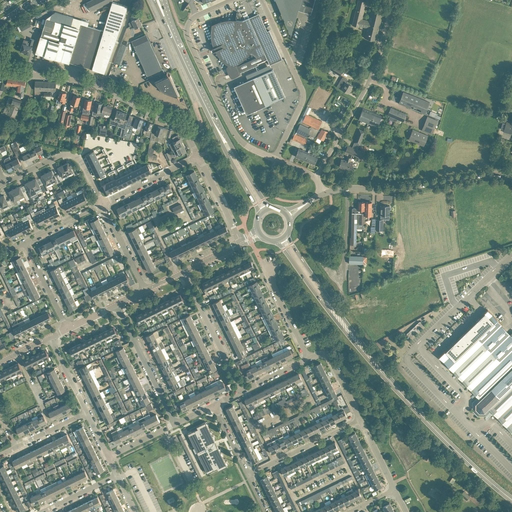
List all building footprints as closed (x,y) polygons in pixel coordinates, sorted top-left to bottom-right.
[(90,11),(112,0),(91,0),(86,2),(90,11)] [(314,0),(277,0),(278,1),(277,2),(281,7),(282,6),(283,7),(287,10),(291,12),(296,14),(296,13),(297,13),(298,11),(297,11),(297,9),(304,12),(311,14),(314,0)] [(383,13),(378,12),(371,10),(369,20),(362,19),(364,9),(366,1),(360,0),(358,0),(352,25),(359,26),(359,25),(367,27),(365,38),(376,40),(383,13)] [(36,20),(34,26),(43,28),(36,52),(46,55),(45,57),(46,58),(53,61),(54,60),(55,58),(92,69),(105,73),(128,6),(112,1),(104,30),(80,23),(79,28),(46,18),(46,20),(43,19),(42,22),(36,20)] [(221,44),(220,44),(222,48),(222,47),(223,49),(226,51),(229,53),(232,54),(236,54),(239,53),(242,51),(245,48),(249,51),(227,61),(230,67),(237,64),(237,66),(257,57),(265,53),(267,59),(270,65),(282,59),(269,30),(257,36),(249,18),(242,21),(236,20),(237,12),(236,20),(235,27),(232,27),(228,28),(225,30),(223,32),(221,35),(220,39),(220,42),(221,44)] [(126,45),(128,41),(131,30),(142,25),(138,17),(138,18),(136,14),(131,17),(132,21),(129,22),(129,23),(130,26),(127,28),(114,62),(121,64),(128,46),(126,45)] [(148,75),(162,69),(146,34),(132,41),(148,75)] [(23,43),(20,52),(30,54),(34,39),(30,38),(29,41),(28,44),(23,43)] [(230,67),(228,68),(232,76),(258,65),(258,63),(267,59),(265,53),(257,57),(237,66),(237,64),(230,67)] [(335,66),(333,71),(340,75),(343,71),(335,66)] [(264,105),(265,106),(285,97),(273,69),(248,80),(248,81),(236,87),(247,112),(264,105)] [(180,95),(172,79),(170,75),(154,82),(155,83),(156,84),(156,85),(157,86),(158,87),(159,88),(160,89),(161,90),(160,91),(161,90),(163,91),(165,92),(166,93),(167,93),(168,94),(169,94),(171,95),(173,95),(174,95),(175,95),(177,95),(179,99),(178,95),(180,95)] [(352,86),(347,82),(348,79),(343,76),(336,87),(345,92),(345,91),(348,92),(352,86)] [(20,93),(19,96),(23,96),(26,81),(17,79),(16,86),(17,86),(16,90),(20,91),(20,93)] [(44,90),(44,82),(35,81),(35,90),(44,90)] [(44,82),(44,90),(56,91),(56,82),(44,82)] [(57,99),(56,103),(56,102),(60,103),(60,104),(62,104),(62,102),(65,103),(66,98),(65,97),(66,93),(60,91),(58,95),(57,99)] [(425,114),(430,103),(430,102),(409,94),(403,92),(399,103),(411,108),(412,104),(415,105),(413,109),(425,114)] [(78,106),(79,102),(80,97),(74,95),(72,100),(71,99),(70,103),(71,104),(69,110),(73,111),(75,105),(78,106)] [(13,122),(19,107),(21,100),(13,98),(9,97),(6,106),(2,117),(13,122)] [(81,114),(81,119),(84,119),(88,120),(88,119),(89,115),(92,100),(85,99),(84,103),(84,108),(83,111),(83,114),(81,114)] [(100,116),(101,108),(102,103),(96,102),(95,106),(94,106),(93,111),(92,114),(100,116)] [(110,115),(111,112),(112,107),(104,105),(101,112),(110,115)] [(403,122),(406,114),(391,107),(387,115),(390,116),(389,119),(393,121),(395,118),(403,122)] [(368,123),(373,112),(363,108),(358,119),(368,123)] [(111,118),(110,123),(117,125),(122,112),(117,110),(115,116),(114,118),(113,117),(112,116),(111,118)] [(122,112),(117,125),(122,127),(120,136),(123,137),(124,133),(125,128),(126,125),(127,122),(125,121),(125,119),(127,113),(122,112)] [(382,116),(373,113),(373,112),(368,123),(377,127),(382,116)] [(302,121),(318,129),(322,121),(306,114),(302,121)] [(123,137),(130,139),(133,130),(136,131),(140,132),(141,128),(142,124),(144,120),(136,117),(130,115),(128,119),(127,122),(126,125),(125,128),(124,133),(123,137)] [(329,116),(325,121),(329,124),(333,126),(336,121),(330,117),(329,116)] [(432,135),(438,120),(432,118),(430,124),(425,122),(421,130),(432,135)] [(151,137),(152,132),(152,131),(151,131),(153,123),(147,121),(144,129),(143,132),(144,133),(144,134),(151,137)] [(511,123),(506,121),(503,132),(511,134),(511,123)] [(300,124),(296,132),(306,137),(307,137),(310,129),(300,124)] [(96,133),(98,133),(106,135),(107,127),(105,127),(105,125),(102,125),(102,126),(98,125),(96,133)] [(165,138),(166,134),(168,129),(158,126),(156,134),(154,139),(155,140),(161,142),(164,143),(165,138)] [(327,131),(323,129),(322,129),(318,137),(323,140),(327,131)] [(360,129),(355,140),(361,142),(365,131),(360,129)] [(418,132),(418,131),(413,129),(411,132),(413,132),(412,135),(411,134),(410,137),(409,137),(408,140),(424,146),(428,135),(420,132),(420,133),(418,132)] [(154,139),(156,134),(152,132),(151,137),(147,159),(157,160),(158,155),(153,154),(155,140),(154,139)] [(292,139),(305,144),(307,140),(294,134),(292,139)] [(173,142),(170,143),(173,150),(176,148),(183,145),(181,139),(181,137),(180,138),(178,135),(171,138),(173,142)] [(32,159),(27,149),(21,152),(16,141),(13,142),(20,155),(22,154),(23,155),(26,162),(27,162),(32,159)] [(17,157),(20,155),(13,142),(11,143),(12,144),(11,145),(16,155),(10,158),(12,161),(15,168),(21,165),(18,158),(17,157)] [(183,145),(176,148),(173,150),(176,156),(186,151),(183,145)] [(348,145),(345,151),(355,155),(363,158),(365,152),(348,145)] [(43,152),(41,147),(40,146),(34,149),(35,149),(32,151),(30,147),(27,148),(27,149),(32,159),(38,156),(38,157),(38,156),(38,155),(43,152)] [(308,152),(299,148),(295,156),(305,160),(308,152)] [(311,149),(310,149),(309,149),(308,152),(305,160),(315,164),(318,156),(309,153),(311,149)] [(94,151),(86,155),(88,159),(96,155),(94,151)] [(96,155),(88,159),(90,164),(98,160),(96,155)] [(346,160),(341,159),(339,167),(348,169),(352,170),(354,166),(352,166),(353,163),(350,162),(351,158),(347,156),(346,160)] [(12,161),(10,158),(9,157),(5,159),(5,161),(9,172),(13,170),(12,169),(15,168),(12,161)] [(98,160),(90,164),(92,168),(100,164),(98,160)] [(74,176),(78,174),(74,167),(71,168),(68,163),(66,163),(65,163),(64,164),(64,165),(63,165),(68,174),(73,172),(74,176)] [(100,164),(92,168),(94,172),(103,168),(100,164)] [(144,165),(143,166),(147,174),(152,172),(149,168),(150,167),(149,164),(148,165),(147,164),(144,165)] [(63,177),(68,174),(63,165),(62,165),(61,165),(60,166),(60,167),(58,168),(61,173),(58,175),(61,181),(64,180),(63,177)] [(143,166),(138,168),(142,177),(147,174),(143,166)] [(103,168),(94,172),(97,177),(105,173),(103,168)] [(138,168),(133,170),(138,179),(142,177),(138,168)] [(61,181),(58,175),(55,176),(52,170),(50,171),(49,171),(48,172),(48,173),(47,173),(51,182),(56,180),(58,183),(61,181)] [(133,170),(129,173),(133,181),(138,179),(133,170)] [(190,180),(197,177),(194,171),(190,172),(190,171),(191,171),(184,174),(186,173),(187,174),(190,180)] [(46,185),(51,182),(47,173),(46,173),(45,173),(44,174),(44,175),(42,175),(45,181),(42,183),(46,191),(49,190),(48,188),(46,185)] [(129,173),(124,175),(128,183),(133,181),(129,173)] [(124,175),(120,177),(124,186),(128,183),(124,175)] [(120,177),(115,179),(119,188),(124,186),(120,177)] [(192,186),(200,182),(199,179),(198,179),(197,177),(190,180),(192,186)] [(46,191),(42,183),(39,184),(36,178),(34,179),(33,179),(32,180),(32,181),(31,181),(35,190),(40,188),(42,191),(43,192),(46,191)] [(115,179),(110,181),(114,189),(119,187),(119,188),(115,179)] [(37,193),(35,190),(31,181),(30,181),(29,181),(28,181),(28,182),(28,183),(26,183),(29,189),(26,191),(30,199),(31,198),(32,196),(37,193)] [(110,181),(106,183),(110,192),(114,189),(110,181)] [(195,192),(203,188),(200,182),(192,186),(195,192)] [(106,183),(101,186),(105,194),(110,192),(106,183)] [(166,194),(172,191),(169,183),(168,184),(168,183),(165,184),(165,185),(163,186),(166,194)] [(30,199),(26,191),(23,192),(20,186),(18,187),(17,187),(16,187),(16,188),(15,188),(15,189),(19,198),(24,196),(27,200),(30,199)] [(161,196),(166,194),(163,186),(157,189),(161,196)] [(78,195),(82,204),(87,201),(84,195),(87,193),(84,187),(81,188),(83,192),(78,195)] [(198,197),(205,194),(203,188),(195,192),(198,197)] [(16,199),(19,198),(15,189),(14,189),(13,189),(12,189),(12,190),(11,190),(10,191),(12,197),(9,199),(13,206),(18,203),(16,199)] [(155,199),(161,196),(157,189),(151,192),(155,199)] [(149,202),(155,199),(151,192),(146,195),(149,202)] [(201,203),(208,199),(209,199),(207,196),(205,194),(198,197),(201,203)] [(10,200),(7,201),(4,195),(2,196),(1,196),(0,197),(0,207),(2,206),(3,207),(9,204),(10,207),(13,206),(9,199),(10,200)] [(79,205),(82,204),(78,195),(73,197),(78,207),(80,206),(79,205)] [(144,205),(149,202),(146,195),(140,197),(144,205)] [(75,208),(78,207),(73,197),(68,200),(72,209),(75,207),(75,208)] [(140,197),(140,198),(139,197),(137,198),(137,199),(135,200),(138,207),(144,205),(140,197)] [(72,209),(68,200),(63,202),(61,198),(58,200),(61,206),(64,204),(67,211),(72,209)] [(203,209),(211,205),(208,199),(201,203),(203,209)] [(60,206),(57,202),(56,200),(53,201),(55,205),(50,208),(55,217),(60,214),(57,208),(60,206)] [(133,210),(138,207),(135,200),(129,203),(133,210)] [(188,209),(193,207),(195,206),(192,200),(187,203),(185,204),(187,207),(188,209)] [(350,238),(350,243),(356,243),(356,228),(357,224),(364,224),(364,217),(364,213),(363,213),(364,210),(365,210),(365,202),(358,202),(358,209),(356,209),(355,208),(353,208),(353,209),(352,209),(352,224),(351,228),(351,238),(350,238)] [(127,213),(133,210),(129,203),(123,206),(127,213)] [(175,213),(184,209),(181,204),(173,208),(175,213)] [(211,205),(203,209),(206,215),(214,211),(211,205)] [(381,205),(381,218),(389,218),(389,211),(390,210),(390,207),(390,205),(381,205)] [(119,217),(127,213),(123,206),(117,209),(119,212),(117,213),(117,212),(120,219),(119,217)] [(52,218),(55,217),(50,208),(45,210),(50,220),(52,219),(52,218)] [(45,222),(41,212),(39,210),(34,213),(34,211),(31,213),(32,214),(34,219),(37,217),(40,224),(45,222)] [(48,221),(50,220),(45,210),(41,212),(45,222),(48,220),(48,221)] [(218,221),(215,215),(214,213),(209,215),(210,217),(213,216),(216,222),(218,221)] [(33,220),(30,215),(30,214),(26,215),(28,219),(23,221),(28,231),(33,228),(30,221),(33,220)] [(94,216),(85,220),(85,221),(85,220),(87,224),(89,223),(91,228),(91,229),(94,228),(101,224),(98,218),(95,219),(94,216)] [(18,224),(23,233),(25,232),(28,231),(23,221),(21,223),(20,221),(18,222),(18,224)] [(200,226),(199,223),(198,221),(192,224),(194,229),(200,226)] [(13,238),(18,235),(14,226),(12,224),(10,224),(9,224),(8,224),(7,225),(4,226),(7,233),(10,231),(13,238)] [(21,235),(23,233),(18,224),(14,226),(18,235),(21,234),(21,235)] [(96,233),(104,230),(101,224),(94,228),(96,233)] [(225,233),(222,227),(221,226),(215,229),(219,237),(225,234),(225,233)] [(78,235),(82,233),(84,233),(81,227),(75,229),(78,235)] [(132,237),(139,234),(136,228),(129,232),(132,237)] [(213,239),(219,237),(215,229),(210,232),(213,239)] [(68,233),(71,240),(77,238),(74,230),(68,233)] [(99,239),(107,235),(104,230),(96,233),(99,239)] [(208,242),(213,239),(210,232),(204,235),(208,242)] [(66,243),(71,240),(68,233),(62,236),(66,243)] [(134,243),(142,239),(139,234),(132,237),(134,243)] [(102,244),(109,241),(107,235),(99,239),(102,244)] [(208,242),(204,235),(199,238),(202,245),(203,245),(206,244),(205,243),(208,242)] [(60,246),(66,243),(62,236),(56,239),(60,246)] [(60,246),(56,239),(56,238),(53,240),(51,241),(54,249),(60,246)] [(197,248),(202,245),(199,238),(193,240),(197,248)] [(137,249),(144,245),(142,239),(134,243),(137,249)] [(191,250),(197,248),(193,240),(187,243),(191,250)] [(49,251),(54,249),(51,241),(45,244),(49,251)] [(105,250),(112,247),(109,241),(102,244),(105,250)] [(188,252),(191,250),(187,243),(182,246),(185,253),(186,253),(186,254),(189,252),(188,252)] [(41,255),(49,251),(45,244),(39,247),(41,251),(39,252),(39,251),(42,258),(41,255)] [(140,254),(147,251),(144,245),(137,249),(140,254)] [(180,256),(185,253),(182,246),(176,249),(180,256)] [(108,256),(115,252),(112,247),(105,250),(108,256)] [(174,259),(180,256),(176,249),(170,252),(174,259)] [(143,260),(150,256),(147,251),(140,254),(143,260)] [(18,253),(10,257),(12,261),(13,260),(15,264),(16,266),(23,262),(21,256),(20,257),(18,253)] [(119,262),(120,262),(117,255),(116,255),(116,256),(111,258),(112,261),(113,264),(119,262)] [(363,256),(354,256),(349,255),(349,263),(363,264),(363,256)] [(145,266),(153,262),(150,256),(143,260),(145,266)] [(61,263),(60,261),(59,259),(57,260),(55,257),(52,259),(54,261),(56,265),(61,263)] [(108,267),(106,263),(105,261),(99,264),(102,269),(103,270),(108,267)] [(19,271),(26,268),(23,262),(16,266),(19,271)] [(148,271),(156,268),(153,262),(145,266),(148,271)] [(250,268),(247,262),(246,262),(241,265),(245,272),(250,269),(250,268)] [(54,276),(61,272),(64,271),(61,265),(58,266),(51,270),(54,276)] [(239,274),(245,272),(241,265),(236,267),(239,274)] [(234,277),(239,274),(236,267),(230,270),(234,277)] [(22,277),(29,273),(26,268),(19,271),(22,277)] [(234,277),(230,270),(230,269),(227,271),(225,272),(228,280),(234,277)] [(123,270),(118,273),(120,276),(123,284),(129,281),(127,277),(128,277),(129,278),(129,277),(126,271),(126,270),(125,271),(127,273),(125,274),(123,270)] [(56,282),(64,278),(61,272),(54,276),(56,282)] [(223,282),(228,280),(225,272),(219,275),(223,282)] [(21,284),(32,279),(29,273),(22,277),(18,279),(21,284)] [(247,276),(248,280),(250,282),(255,280),(252,274),(247,276)] [(217,285),(223,282),(219,275),(214,278),(217,285)] [(79,285),(83,283),(85,282),(82,276),(78,278),(76,279),(79,285)] [(118,287),(123,284),(120,276),(114,279),(118,287)] [(114,279),(113,277),(108,280),(109,282),(108,282),(112,289),(118,287),(114,279)] [(59,287),(66,284),(64,278),(56,282),(59,287)] [(212,288),(217,285),(214,278),(209,281),(212,288)] [(24,290),(34,285),(32,279),(21,284),(24,290)] [(205,291),(212,288),(209,281),(203,283),(204,287),(203,287),(202,287),(205,294),(206,294),(205,291)] [(252,291),(259,287),(260,286),(258,284),(257,282),(256,281),(249,285),(252,291)] [(106,292),(112,289),(108,282),(103,285),(106,292)] [(62,293),(69,289),(66,284),(59,287),(62,293)] [(34,285),(24,290),(25,293),(28,291),(30,294),(37,290),(34,285)] [(101,295),(106,292),(103,285),(97,288),(101,295)] [(255,296),(262,293),(259,287),(252,291),(255,296)] [(95,298),(101,295),(97,288),(91,290),(95,298)] [(65,298),(72,295),(69,289),(62,293),(65,298)] [(33,300),(40,296),(37,290),(30,294),(33,300)] [(356,305),(361,304),(363,304),(363,302),(373,301),(372,292),(362,293),(362,295),(355,296),(356,305)] [(257,302),(264,298),(262,293),(255,296),(257,302)] [(187,303),(183,296),(184,297),(182,298),(180,294),(180,295),(174,297),(178,304),(185,301),(187,303)] [(67,304),(75,300),(72,295),(65,298),(67,304)] [(178,304),(174,297),(171,298),(171,299),(169,300),(173,307),(178,304)] [(260,307),(267,303),(264,298),(257,302),(260,307)] [(215,309),(223,305),(220,299),(213,303),(215,309)] [(75,300),(67,304),(70,310),(78,306),(75,300)] [(167,310),(173,307),(169,300),(164,303),(167,310)] [(162,312),(167,310),(164,303),(158,305),(162,312)] [(263,312),(270,309),(267,303),(260,307),(263,312)] [(371,306),(371,311),(400,308),(400,303),(371,306)] [(162,312),(158,305),(155,306),(155,307),(153,308),(156,315),(162,312)] [(218,314),(225,310),(223,305),(215,309),(218,314)] [(151,318),(156,315),(153,308),(147,310),(151,318)] [(42,315),(46,322),(52,319),(50,315),(51,315),(51,316),(52,316),(48,309),(49,311),(42,315)] [(221,319),(228,316),(231,314),(228,309),(225,310),(218,314),(221,319)] [(265,318),(272,314),(270,309),(263,312),(265,318)] [(147,310),(147,311),(147,310),(144,311),(144,312),(142,313),(146,320),(151,318),(147,310)] [(440,356),(439,357),(453,372),(455,370),(482,398),(476,403),(475,409),(479,412),(484,413),(490,407),(511,429),(511,332),(510,334),(501,325),(502,325),(487,310),(484,313),(485,313),(477,321),(450,347),(446,351),(445,350),(440,356)] [(138,324),(146,320),(142,313),(137,316),(136,316),(138,319),(136,320),(136,319),(139,326),(138,324)] [(185,323),(193,320),(190,314),(183,318),(185,323)] [(268,323),(275,320),(272,314),(265,318),(268,323)] [(40,325),(46,322),(42,315),(36,318),(40,325)] [(223,325),(231,321),(228,316),(221,319),(223,325)] [(408,335),(426,327),(421,317),(403,326),(408,335)] [(37,326),(40,325),(36,318),(31,320),(34,328),(35,327),(35,328),(38,327),(37,326)] [(29,330),(34,328),(31,320),(25,323),(29,330)] [(188,329),(195,325),(193,320),(185,323),(188,329)] [(271,329),(278,325),(278,324),(277,322),(276,322),(275,320),(268,323),(271,329)] [(226,330),(233,327),(231,321),(223,325),(226,330)] [(19,326),(18,324),(18,322),(12,325),(17,336),(23,333),(19,326)] [(25,323),(19,326),(23,333),(24,334),(26,332),(29,330),(25,323)] [(188,336),(191,334),(198,331),(195,325),(188,329),(185,330),(188,336)] [(273,334),(280,330),(278,325),(271,329),(273,334)] [(111,337),(119,333),(119,334),(117,329),(116,329),(117,330),(115,331),(114,327),(113,327),(108,330),(111,337)] [(229,336),(236,332),(233,327),(226,330),(229,336)] [(106,340),(111,337),(108,330),(102,333),(106,340)] [(276,340),(283,336),(284,335),(282,332),(282,333),(280,330),(273,334),(276,340)] [(193,340),(201,336),(198,331),(191,334),(193,340)] [(149,341),(156,338),(153,332),(146,336),(149,341)] [(231,341),(239,338),(236,332),(229,336),(231,341)] [(100,342),(106,340),(102,333),(97,335),(100,342)] [(100,342),(97,335),(96,335),(94,336),(94,337),(92,338),(95,345),(100,342)] [(196,345),(203,341),(201,336),(193,340),(196,345)] [(90,348),(95,345),(92,338),(86,340),(90,348)] [(151,347),(159,343),(156,338),(149,341),(151,347)] [(234,347),(241,343),(239,338),(231,341),(234,347)] [(122,345),(120,340),(119,339),(114,342),(115,345),(117,348),(122,345)] [(90,348),(86,340),(86,341),(86,340),(83,341),(83,342),(81,343),(84,350),(90,348)] [(199,350),(206,347),(203,341),(196,345),(199,350)] [(241,343),(234,347),(237,352),(244,348),(249,346),(249,345),(246,346),(244,341),(241,343)] [(154,352),(161,349),(165,347),(162,342),(159,343),(151,347),(154,352)] [(260,347),(260,346),(258,342),(252,344),(252,345),(255,350),(260,347)] [(79,353),(84,350),(81,343),(75,346),(79,353)] [(287,359),(293,356),(292,352),(293,352),(294,352),(290,345),(291,348),(290,349),(284,351),(287,359)] [(73,356),(79,353),(75,346),(70,348),(69,349),(73,356)] [(119,356),(126,352),(123,347),(116,350),(119,356)] [(198,358),(201,356),(209,352),(206,347),(199,350),(195,352),(198,358)] [(239,358),(247,354),(244,348),(237,352),(239,358)] [(43,360),(49,357),(47,353),(48,352),(47,350),(46,350),(45,349),(40,352),(43,360)] [(157,358),(164,354),(161,349),(154,352),(157,358)] [(282,361),(287,359),(284,351),(278,354),(282,361)] [(38,362),(43,360),(40,352),(34,355),(38,362)] [(119,363),(121,361),(129,358),(126,352),(119,356),(116,357),(119,363)] [(204,361),(211,358),(209,352),(201,356),(204,361)] [(159,363),(169,358),(167,353),(164,354),(157,358),(159,363)] [(277,364),(282,361),(278,354),(273,357),(277,364)] [(32,365),(38,362),(34,355),(29,358),(32,365)] [(271,367),(268,359),(266,357),(261,359),(266,369),(271,367)] [(271,367),(277,364),(273,357),(268,359),(271,367)] [(27,368),(32,365),(29,358),(23,360),(27,368)] [(124,367),(131,363),(129,358),(121,361),(124,367)] [(162,368),(172,364),(169,358),(159,363),(162,368)] [(207,367),(214,363),(211,358),(204,361),(207,367)] [(260,372),(266,369),(261,359),(255,362),(256,363),(260,372)] [(321,362),(320,363),(319,362),(317,363),(317,364),(314,366),(316,371),(323,368),(321,362)] [(13,366),(16,373),(22,370),(18,363),(13,366)] [(127,372),(134,369),(131,363),(124,367),(127,372)] [(209,372),(217,369),(214,363),(207,367),(209,372)] [(255,375),(260,372),(256,363),(251,366),(251,367),(255,375)] [(165,374),(175,369),(172,364),(162,368),(165,374)] [(92,366),(88,368),(87,365),(79,368),(82,374),(89,370),(93,368),(92,366)] [(251,367),(251,366),(250,365),(249,366),(242,369),(246,376),(248,375),(249,377),(255,375),(251,367)] [(13,366),(7,368),(11,376),(16,373),(13,366)] [(5,378),(11,376),(7,368),(2,371),(5,378)] [(50,377),(57,374),(54,368),(45,373),(46,375),(48,374),(50,377)] [(319,376),(326,373),(323,368),(316,371),(319,376)] [(129,378),(137,374),(134,369),(127,372),(129,378)] [(167,379),(175,376),(177,374),(175,369),(165,374),(167,379)] [(85,379),(92,376),(89,370),(82,374),(85,379)] [(297,383),(302,380),(299,373),(293,376),(297,383)] [(322,382),(329,378),(326,373),(319,376),(322,382)] [(53,383),(60,379),(57,374),(50,377),(53,383)] [(132,383),(139,380),(137,374),(129,378),(127,379),(129,384),(132,383)] [(87,385),(95,381),(92,376),(85,379),(87,385)] [(170,385),(177,381),(175,376),(167,379),(170,385)] [(291,385),(297,383),(293,376),(288,378),(291,385)] [(286,388),(291,385),(288,378),(282,381),(286,388)] [(324,387),(331,384),(329,378),(322,382),(324,387)] [(55,388),(62,384),(60,379),(53,383),(55,388)] [(226,389),(223,381),(222,379),(216,381),(221,391),(226,389)] [(135,389),(142,385),(139,380),(132,383),(135,389)] [(173,390),(184,385),(181,380),(177,381),(170,385),(173,390)] [(90,390),(97,387),(95,381),(87,385),(90,390)] [(215,394),(221,391),(216,381),(211,384),(212,387),(215,394)] [(280,391),(286,388),(282,381),(277,384),(280,391)] [(58,394),(65,390),(62,384),(55,388),(58,394)] [(275,393),(280,391),(277,384),(272,386),(275,393)] [(327,393),(334,389),(331,384),(324,387),(327,393)] [(134,396),(145,390),(142,385),(135,389),(131,390),(134,396)] [(270,396),(275,393),(272,386),(266,389),(270,396)] [(93,396),(100,392),(97,387),(90,390),(93,396)] [(210,397),(215,394),(212,387),(206,389),(210,397)] [(205,399),(210,397),(206,389),(201,392),(205,399)] [(264,399),(270,396),(266,389),(261,391),(264,399)] [(330,398),(337,395),(334,389),(327,393),(330,398)] [(140,399),(147,396),(145,390),(134,396),(135,398),(139,396),(140,399)] [(259,401),(264,399),(261,391),(255,394),(259,401)] [(95,401),(103,397),(100,392),(93,396),(95,401)] [(199,402),(205,399),(201,392),(196,395),(199,402)] [(254,404),(259,401),(255,394),(250,397),(254,404)] [(194,405),(199,402),(196,395),(190,397),(194,405)] [(143,405),(150,401),(147,396),(140,399),(143,405)] [(98,406),(105,403),(103,397),(95,401),(98,406)] [(188,407),(194,405),(190,397),(185,400),(188,407)] [(256,408),(254,404),(250,397),(244,399),(248,407),(250,411),(256,408)] [(188,407),(185,400),(184,398),(177,401),(179,405),(180,405),(183,410),(188,407)] [(65,404),(69,411),(74,409),(71,401),(65,404)] [(101,412),(108,408),(105,403),(98,406),(101,412)] [(126,406),(129,412),(134,409),(132,403),(126,406)] [(63,414),(69,411),(65,404),(60,407),(63,414)] [(236,411),(235,410),(233,405),(226,409),(229,414),(236,411)] [(337,409),(338,412),(342,419),(347,416),(342,406),(337,409)] [(58,417),(63,414),(60,407),(54,409),(58,417)] [(103,417),(111,414),(108,408),(101,412),(103,417)] [(52,419),(58,417),(54,409),(49,412),(52,419)] [(258,418),(265,414),(262,409),(258,411),(258,412),(259,414),(256,416),(258,418)] [(231,420),(238,416),(236,411),(229,414),(231,420)] [(336,422),(342,419),(338,412),(333,415),(336,422)] [(106,423),(111,421),(113,419),(111,414),(103,417),(106,423)] [(154,424),(151,417),(149,414),(144,417),(149,427),(154,424)] [(151,417),(154,424),(160,421),(156,414),(151,417)] [(47,422),(45,417),(44,415),(38,417),(41,425),(47,422)] [(331,424),(336,422),(333,415),(328,418),(331,424)] [(234,425),(241,421),(238,416),(231,420),(234,425)] [(36,427),(41,425),(38,417),(33,420),(36,427)] [(143,429),(149,427),(144,417),(138,419),(143,429)] [(298,425),(294,418),(289,420),(290,422),(292,421),(295,426),(298,425)] [(325,427),(331,424),(328,418),(322,420),(325,427)] [(138,432),(143,429),(138,419),(133,422),(134,425),(138,432)] [(31,430),(36,427),(33,420),(27,423),(31,430)] [(320,430),(325,427),(322,420),(317,423),(320,430)] [(237,430),(244,427),(241,421),(234,425),(237,430)] [(197,428),(188,433),(207,473),(217,468),(218,470),(227,466),(226,464),(220,450),(205,422),(196,426),(197,428)] [(25,433),(31,430),(27,423),(22,425),(25,433)] [(287,430),(284,425),(283,423),(278,425),(279,428),(282,426),(284,432),(287,430)] [(315,432),(320,430),(317,423),(311,425),(315,432)] [(20,435),(25,433),(22,425),(16,428),(20,435)] [(133,435),(138,432),(134,425),(129,427),(133,435)] [(309,435),(315,432),(311,425),(306,428),(309,435)] [(78,435),(86,432),(83,426),(76,430),(78,435)] [(127,437),(124,430),(122,427),(117,430),(118,433),(122,440),(127,437)] [(127,437),(133,435),(129,427),(124,430),(127,437)] [(239,436),(246,432),(244,427),(237,430),(239,436)] [(270,437),(275,434),(272,428),(265,432),(266,434),(268,433),(269,436),(270,437)] [(304,437),(309,435),(306,428),(301,431),(304,437)] [(301,431),(295,433),(299,440),(299,441),(302,440),(301,439),(304,437),(301,431)] [(81,441),(88,437),(86,432),(78,435),(81,441)] [(242,441),(249,438),(246,432),(239,436),(242,441)] [(358,438),(355,432),(352,434),(351,433),(352,432),(345,435),(348,434),(351,441),(358,438)] [(116,443),(122,440),(118,433),(113,435),(116,443)] [(293,443),(299,440),(295,433),(290,436),(293,443)] [(71,441),(69,438),(67,434),(61,437),(65,444),(71,441)] [(287,437),(284,439),(288,445),(293,443),(290,436),(287,437)] [(66,446),(65,444),(61,437),(56,439),(59,446),(60,446),(61,449),(66,446)] [(84,446),(91,443),(88,437),(81,441),(84,446)] [(245,446),(252,443),(249,438),(242,441),(245,446)] [(277,443),(274,444),(277,451),(282,448),(279,441),(277,438),(275,439),(277,443)] [(343,445),(346,443),(343,438),(338,440),(341,446),(343,445)] [(354,446),(360,443),(358,438),(351,441),(354,446)] [(54,449),(59,446),(56,439),(51,442),(54,449)] [(282,448),(288,445),(284,439),(279,441),(282,448)] [(271,453),(277,451),(272,441),(267,444),(271,453)] [(54,449),(51,442),(45,445),(49,452),(50,454),(55,452),(54,449)] [(333,451),(338,449),(335,442),(329,445),(333,451)] [(86,452),(94,448),(91,443),(84,446),(86,452)] [(247,452),(254,448),(252,443),(245,446),(247,452)] [(360,443),(354,446),(356,452),(363,448),(360,443)] [(43,454),(49,452),(45,445),(40,447),(43,454)] [(327,454),(333,451),(329,445),(324,447),(327,454)] [(38,457),(43,454),(40,447),(34,450),(38,457)] [(322,457),(327,454),(324,447),(319,450),(322,457)] [(89,457),(96,453),(94,448),(86,452),(89,457)] [(250,457),(257,454),(254,448),(247,452),(250,457)] [(359,457),(366,454),(363,448),(356,452),(359,457)] [(32,460),(38,457),(34,450),(29,453),(32,460)] [(317,459),(322,457),(319,450),(313,453),(317,459)] [(32,460),(29,453),(23,455),(27,462),(28,465),(34,463),(32,460)] [(92,462),(99,459),(96,453),(89,457),(92,462)] [(311,462),(317,459),(313,453),(308,455),(311,462)] [(253,463),(260,459),(257,454),(250,457),(253,463)] [(362,462),(368,459),(366,454),(359,457),(362,462)] [(22,465),(27,462),(23,455),(18,458),(22,465)] [(306,465),(311,462),(308,455),(302,458),(306,465)] [(336,459),(337,463),(339,465),(345,462),(342,456),(336,459)] [(16,468),(22,465),(18,458),(12,461),(16,468)] [(300,467),(306,465),(302,458),(297,461),(300,467)] [(94,468),(102,464),(99,459),(92,462),(94,468)] [(351,468),(356,465),(357,465),(355,462),(356,461),(355,459),(351,461),(349,462),(351,468)] [(364,468),(371,465),(368,459),(362,462),(364,468)] [(295,470),(300,467),(297,461),(292,463),(295,470)] [(328,470),(334,468),(331,462),(326,465),(327,468),(328,470)] [(290,473),(295,470),(292,463),(286,466),(290,473)] [(94,468),(95,469),(97,473),(104,470),(102,464),(94,468)] [(367,473),(374,470),(371,465),(364,468),(367,473)] [(284,475),(290,473),(286,466),(281,469),(284,475)] [(88,478),(86,473),(85,470),(79,473),(83,480),(88,478)] [(370,479),(376,475),(374,470),(367,473),(370,479)] [(2,479),(9,476),(7,471),(0,473),(0,477),(1,477),(2,479)] [(77,483),(83,480),(79,473),(74,476),(77,483)] [(270,481),(269,480),(267,475),(264,477),(263,476),(261,477),(261,478),(260,479),(263,484),(270,481)] [(372,484),(379,481),(376,475),(370,479),(372,484)] [(5,485),(12,481),(9,476),(2,479),(5,485)] [(72,486),(77,483),(74,476),(68,479),(72,486)] [(67,488),(72,486),(68,479),(63,481),(67,488)] [(7,490),(15,487),(12,481),(5,485),(7,490)] [(61,491),(67,488),(63,481),(58,484),(61,491)] [(266,490),(272,486),(270,481),(263,484),(266,490)] [(379,488),(382,486),(379,481),(372,484),(375,491),(373,492),(380,489),(380,488),(379,489),(379,488)] [(56,494),(61,491),(58,484),(52,486),(56,494)] [(50,496),(56,494),(52,486),(47,489),(50,496)] [(268,495),(275,492),(272,486),(266,490),(268,495)] [(365,494),(367,493),(371,492),(368,486),(364,488),(364,487),(362,488),(365,494)] [(10,496),(17,492),(15,487),(7,490),(10,496)] [(45,499),(50,496),(47,489),(41,492),(45,499)] [(109,498),(116,494),(114,489),(106,492),(109,498)] [(326,491),(325,489),(319,492),(322,497),(328,495),(326,491)] [(356,499),(353,492),(351,489),(346,492),(347,495),(348,495),(351,501),(356,499)] [(356,499),(362,496),(358,489),(353,492),(356,499)] [(441,494),(436,491),(433,496),(441,500),(443,497),(441,496),(441,494)] [(13,501),(20,498),(17,492),(10,496),(13,501)] [(39,502),(45,499),(41,492),(36,494),(39,502)] [(271,500),(278,497),(275,492),(268,495),(271,500)] [(34,504),(39,502),(36,494),(30,497),(34,504)] [(112,503),(119,500),(116,494),(109,498),(112,503)] [(311,503),(317,500),(314,494),(309,497),(311,503)] [(345,504),(351,501),(348,495),(347,495),(342,497),(345,504)] [(101,504),(100,501),(98,496),(92,499),(96,506),(101,504)] [(274,506),(280,502),(278,497),(271,500),(274,506)] [(340,507),(345,504),(342,497),(337,500),(340,507)] [(15,507),(22,503),(20,498),(13,501),(15,507)] [(90,509),(96,506),(92,499),(87,502),(90,509)] [(114,509),(122,505),(119,500),(112,503),(114,509)] [(335,509),(340,507),(337,500),(331,503),(335,509)] [(85,511),(90,509),(87,502),(81,504),(85,511)] [(276,511),(283,508),(280,502),(274,506),(276,511)] [(392,508),(390,502),(387,504),(386,503),(387,502),(380,505),(380,506),(382,505),(386,511),(392,508)] [(22,503),(15,507),(17,511),(18,511),(25,509),(22,503)] [(329,511),(335,509),(331,503),(326,505),(329,511)]
